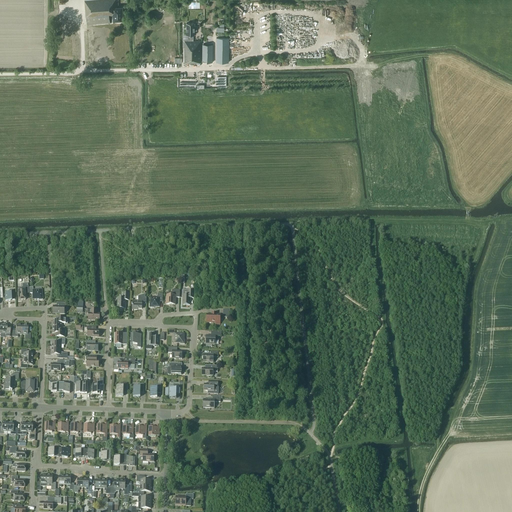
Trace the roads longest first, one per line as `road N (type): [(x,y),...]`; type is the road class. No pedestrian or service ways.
road 1 (track): [(226,67),(252,54),(319,43),(319,22),(310,14),(255,18)]
road 2 (residential): [(153,322),(107,321),(107,409)]
road 3 (residential): [(33,466),(166,475)]
